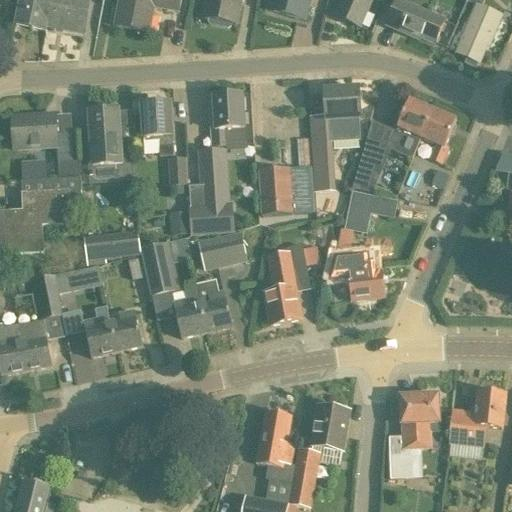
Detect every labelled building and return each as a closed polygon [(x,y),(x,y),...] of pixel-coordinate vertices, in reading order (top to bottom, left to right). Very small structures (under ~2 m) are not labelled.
[(47,30),(52,0),(20,0),(15,27),(46,32),(46,29),(47,30)] [(52,0),(47,30),(84,37),(91,0),(52,0)] [(180,15),(182,0),(119,0),(115,28),(150,34),(154,10),(180,15)] [(230,28),(231,25),(238,27),(242,0),(206,0),(203,20),(210,21),(209,24),(211,27),(227,30),(230,28)] [(271,0),(269,12),(305,22),(311,0),(271,0)] [(361,30),(374,0),(345,0),(337,19),(361,30)] [(435,47),(446,22),(398,2),(386,28),(420,43),(421,41),(435,47)] [(488,53),(503,19),(477,8),(457,54),(481,65),(486,52),(488,53)] [(312,194),(314,194),(336,193),(332,124),(361,122),(360,89),(324,91),(326,116),(309,117),(313,170),(310,170),(312,194)] [(227,152),(229,151),(247,150),(244,98),(213,99),(214,104),(210,104),(212,150),(214,149),(214,155),(198,156),(199,188),(189,188),(190,207),(192,238),(202,238),(233,236),(232,229),(234,229),(233,205),(231,205),(227,152)] [(433,112),(410,103),(399,128),(394,126),(387,143),(400,148),(406,134),(421,141),(433,112)] [(145,156),(160,155),(160,150),(173,149),(172,138),(174,138),(172,106),(142,108),(145,156)] [(89,115),(91,148),(92,168),(116,166),(117,183),(135,182),(132,144),(122,145),(120,113),(118,113),(118,109),(104,110),(104,114),(89,115)] [(450,150),(445,148),(456,122),(433,112),(421,141),(436,147),(429,162),(442,167),(450,150)] [(14,153),(56,150),(58,181),(81,179),(80,163),(74,163),(73,135),(58,136),(57,116),(12,119),(14,153)] [(370,191),(384,153),(365,145),(353,185),(354,185),(352,190),(367,194),(368,191),(370,191)] [(174,161),(167,161),(169,188),(187,187),(186,160),(174,161)] [(315,215),(314,194),(312,194),(310,170),(259,174),(261,218),(294,216),(315,215)] [(83,210),(81,179),(58,181),(45,182),(46,194),(22,195),(23,212),(6,214),(9,257),(45,254),(43,227),(72,225),(71,211),(83,210)] [(365,223),(370,198),(353,195),(348,220),(365,223)] [(341,229),(340,251),(349,251),(350,230),(341,229)] [(137,235),(82,241),(85,263),(139,257),(137,235)] [(248,265),(242,235),(210,242),(209,239),(191,243),(192,248),(199,247),(205,274),(248,265)] [(152,299),(180,293),(170,245),(141,251),(152,299)] [(269,328),(303,322),(294,273),(307,271),(303,247),(287,250),(288,255),(266,259),(272,293),(263,295),(269,328)] [(368,263),(367,254),(334,258),(329,282),(349,279),(352,304),(386,300),(382,273),(376,274),(374,262),(368,263)] [(133,282),(146,280),(142,260),(129,262),(133,282)] [(34,283),(42,323),(63,319),(55,279),(34,283)] [(196,286),(207,336),(232,331),(224,294),(219,295),(217,282),(196,286)] [(182,342),(207,336),(196,286),(184,289),(187,302),(174,304),(182,342)] [(72,294),(61,295),(62,311),(73,310),(72,294)] [(111,325),(117,355),(143,350),(135,313),(119,316),(121,323),(111,325)] [(117,355),(111,325),(101,327),(100,321),(84,324),(92,361),(117,355)] [(19,327),(0,330),(0,367),(2,379),(28,374),(22,344),(19,327)] [(22,344),(28,374),(53,369),(46,332),(30,335),(32,342),(22,344)] [(503,430),(507,397),(477,394),(475,415),(454,413),(450,446),(483,449),(485,429),(503,430)] [(422,451),(421,426),(440,425),(439,397),(400,398),(401,427),(402,427),(403,452),(422,451)] [(343,453),(350,414),(318,408),(311,448),(343,453)] [(292,486),(295,468),(293,467),(291,467),(295,448),(288,447),(293,419),(266,414),(257,465),(268,467),(266,481),(269,482),(292,486)] [(292,486),(289,505),(288,509),(302,511),(310,511),(320,455),(298,451),(295,468),(292,486)] [(390,482),(405,481),(403,455),(389,455),(390,482)] [(46,511),(49,504),(52,489),(24,482),(15,511),(46,511)] [(289,505),(266,501),(246,498),(243,511),(287,511),(288,509),(289,505)]
